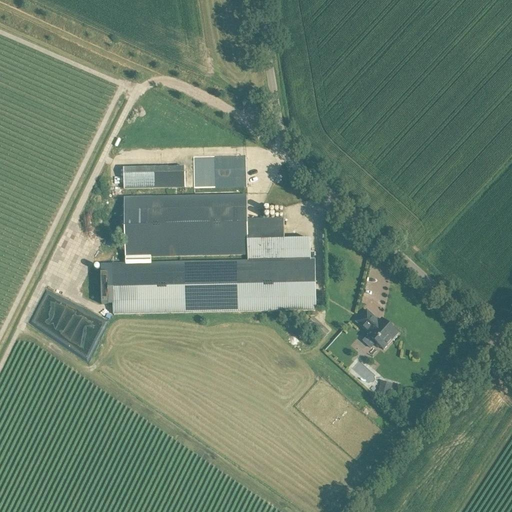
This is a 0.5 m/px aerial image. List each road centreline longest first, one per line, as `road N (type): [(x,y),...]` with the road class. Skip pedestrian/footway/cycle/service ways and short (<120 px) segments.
road 1 (unknown): [(284,142),(144,82),(0,362)]
road 2 (unclassified): [(511,355),(291,155),(258,0)]
